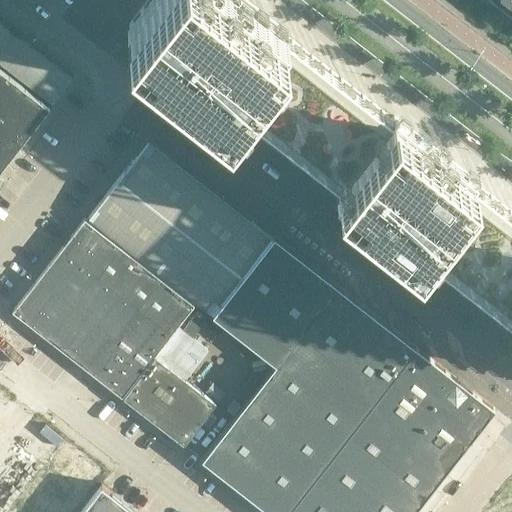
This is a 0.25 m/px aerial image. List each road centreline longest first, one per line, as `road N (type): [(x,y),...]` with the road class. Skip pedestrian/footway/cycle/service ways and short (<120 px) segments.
road 1 (unclassified): [(511,380),(121,77)]
road 2 (secondary): [(295,0),(511,171)]
road 3 (unclassified): [(0,360),(198,511)]
road 4 (unclassified): [(0,247),(121,77)]
road 5 (secondary): [(511,92),(395,0)]
road 6 (unclassified): [(121,77),(27,0)]
